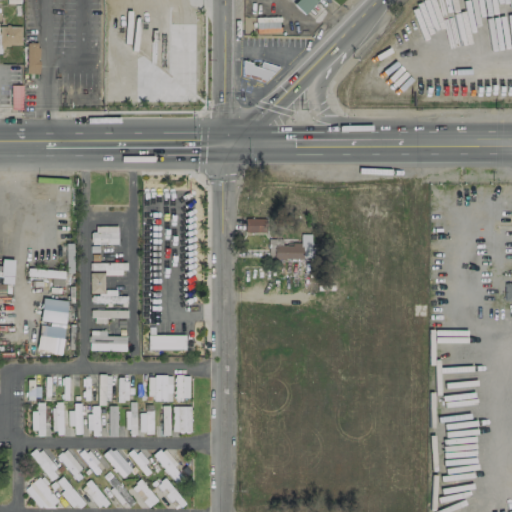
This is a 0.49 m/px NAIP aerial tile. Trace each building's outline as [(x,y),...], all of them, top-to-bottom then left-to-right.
[(316,1),(315,0),(295,0),(291,3),(302,14),(316,1)] [(254,17),(255,32),(279,32),(279,17),(254,17)] [(20,26),(0,25),(0,44),(20,45),(20,26)] [(26,42),(25,73),(37,73),(38,43),(26,42)] [(21,85),(10,85),(11,110),(22,109),(21,85)] [(244,232),(266,232),(266,218),(244,219),(244,232)] [(116,225),(91,226),(91,244),(116,244),(116,225)] [(310,234),(300,234),(299,245),(281,244),(281,239),(268,239),(268,258),(310,259),(310,234)] [(103,274),(123,275),(123,262),(89,262),(88,292),(103,293),(103,274)] [(115,290),(103,289),(103,295),(90,294),(89,302),(125,303),(126,296),(115,295),(115,290)] [(35,351),(59,354),(65,301),(41,298),(38,320),(48,321),(47,326),(38,325),(35,351)] [(105,323),(105,317),(126,317),(126,310),(91,310),(91,323),(105,323)] [(88,350),(124,351),(124,336),(104,335),(104,331),(88,330),(88,350)] [(184,350),(184,335),(146,335),(146,349),(184,350)] [(109,398),(110,375),(97,374),(96,398),(109,398)] [(146,399),(170,399),(171,376),(147,375),(146,399)] [(188,375),(174,375),(173,399),(187,399),(188,375)] [(43,402),(34,402),(34,411),(31,411),(31,435),(42,435),(43,402)] [(53,435),(61,435),(60,402),(52,402),(53,435)] [(67,426),(72,426),(73,433),(80,433),(79,403),(72,403),(72,410),(66,410),(67,426)] [(88,436),(98,435),(97,405),(88,406),(88,436)] [(115,436),(116,406),(107,406),(106,436),(115,436)] [(168,435),(168,406),(160,406),(160,435),(168,435)] [(189,406),(171,406),(171,432),(189,432),(189,406)] [(151,433),(151,409),(140,409),(140,433),(151,433)] [(101,454),(121,477),(130,469),(110,447),(101,454)] [(160,447),(152,454),(175,485),(183,479),(160,447)] [(72,476),(80,468),(64,449),(55,456),(72,476)] [(38,476),(23,489),(40,511),(56,498),(38,476)] [(61,491),(75,508),(82,502),(60,476),(55,481),(62,490),(61,491)] [(155,484),(170,504),(178,497),(164,478),(155,484)] [(146,507),(155,500),(140,479),(131,486),(146,507)]
